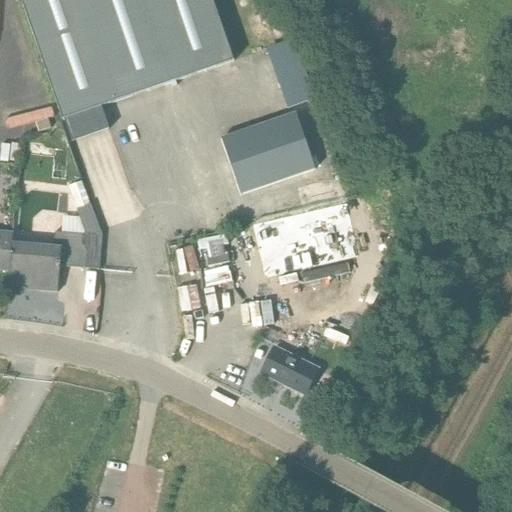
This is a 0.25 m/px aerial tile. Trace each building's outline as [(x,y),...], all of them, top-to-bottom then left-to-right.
[(18,0),(61,121),(232,62),(210,0),(18,0)] [(314,94),(303,33),(275,38),(286,99),(314,94)] [(240,190),(318,172),(309,136),(231,154),(240,190)] [(69,187),(77,209),(89,205),(81,182),(69,187)] [(263,264),(402,234),(391,184),(252,214),(263,264)] [(61,250),(59,268),(98,271),(101,235),(89,205),(77,209),(75,210),(85,236),(63,234),(61,250)] [(0,271),(10,273),(13,246),(13,235),(0,233),(0,271)] [(13,246),(10,273),(9,285),(39,287),(39,292),(57,294),(59,268),(61,250),(13,246)] [(262,375),(305,396),(318,370),(275,349),(262,375)]
